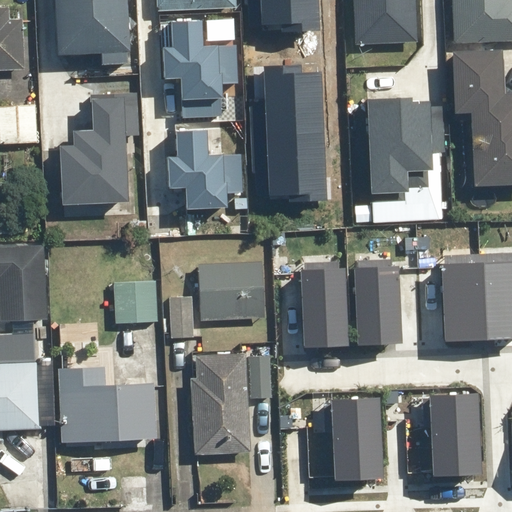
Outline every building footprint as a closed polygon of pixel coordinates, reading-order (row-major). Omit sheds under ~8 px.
[(59,0),(62,49),(130,45),(127,0),(59,0)] [(278,27),(314,26),(313,0),(256,0),(257,21),(277,21),(278,27)] [(359,0),(364,46),(423,40),(418,0),(359,0)] [(511,0),(455,0),(457,37),(511,35),(511,0)] [(0,67),(27,66),(25,7),(0,7),(0,67)] [(160,41),(162,73),(181,72),(183,114),(220,112),(219,97),(226,96),(226,83),(244,82),(242,41),(199,43),(198,20),(171,21),(172,41),(160,41)] [(479,183),(511,181),(511,90),(510,91),(509,46),(454,49),(457,111),(475,110),(479,183)] [(264,61),(269,190),(289,189),(289,198),(326,196),(321,68),(300,69),(299,60),(264,61)] [(61,138),(63,200),(129,197),(126,130),(144,130),(143,94),(93,96),(95,126),(76,127),(76,137),(61,138)] [(363,97),(369,200),(408,198),(407,180),(421,180),(421,166),(428,166),(427,148),(442,148),(440,99),(430,100),(430,94),(363,97)] [(0,140),(36,140),(35,105),(0,105),(0,140)] [(166,150),(168,182),(187,181),(188,207),(232,205),(231,191),(250,190),(248,150),(205,152),(203,129),(177,130),(178,149),(166,150)] [(0,220),(0,236),(23,237),(24,221),(0,220)] [(2,247),(6,326),(49,324),(46,245),(2,247)] [(353,256),(355,339),(405,338),(403,255),(353,256)] [(511,256),(478,259),(483,334),(511,331),(511,256)] [(440,261),(445,336),(483,334),(478,259),(440,261)] [(198,264),(202,317),(265,312),(262,260),(198,264)] [(297,261),(299,344),(348,343),(346,260),(297,261)] [(112,280),(112,318),(161,319),(162,281),(112,280)] [(252,444),(245,352),(194,355),(201,448),(252,444)] [(0,427),(40,425),(35,358),(0,360),(0,427)] [(61,365),(61,384),(60,385),(64,442),(110,441),(110,440),(153,437),(150,379),(107,382),(106,363),(61,365)] [(428,389),(431,472),(480,471),(478,387),(428,389)] [(329,392),(331,476),(380,474),(378,391),(329,392)]
